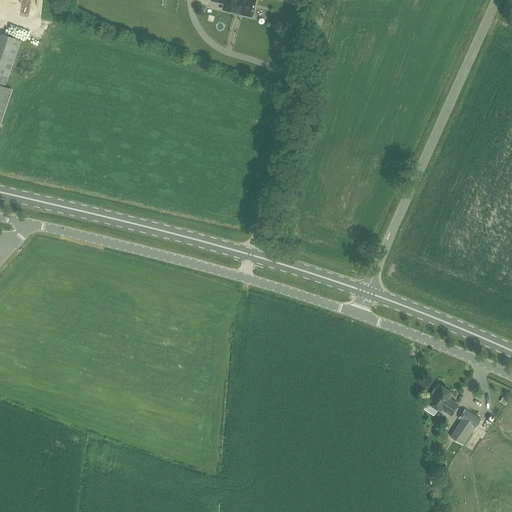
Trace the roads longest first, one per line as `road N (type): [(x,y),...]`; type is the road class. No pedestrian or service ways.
road 1 (unclassified): [(367,291),(495,0)]
road 2 (unclassified): [(250,254),(328,0)]
road 3 (primary): [(250,254),(0,191)]
road 4 (unclassified): [(244,277),(28,222)]
road 5 (unclassified): [(511,377),(357,315)]
road 6 (primary): [(511,350),(367,291)]
road 7 (primary): [(367,291),(250,254)]
